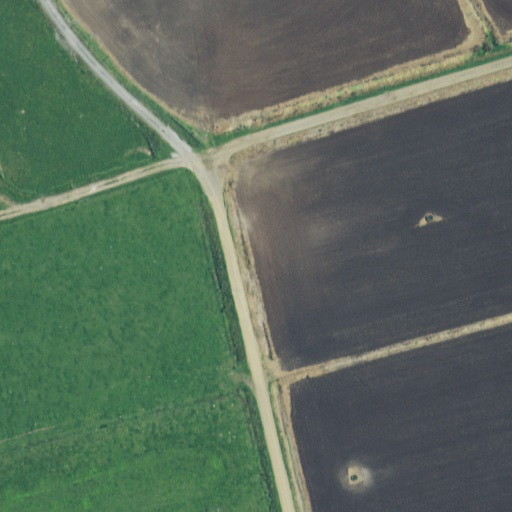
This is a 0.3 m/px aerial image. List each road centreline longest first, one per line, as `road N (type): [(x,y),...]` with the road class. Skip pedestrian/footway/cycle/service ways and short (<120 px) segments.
road 1 (unknown): [(34,0),(101,81),(191,162),(282,511)]
road 2 (track): [(0,218),(206,158),(288,511)]
